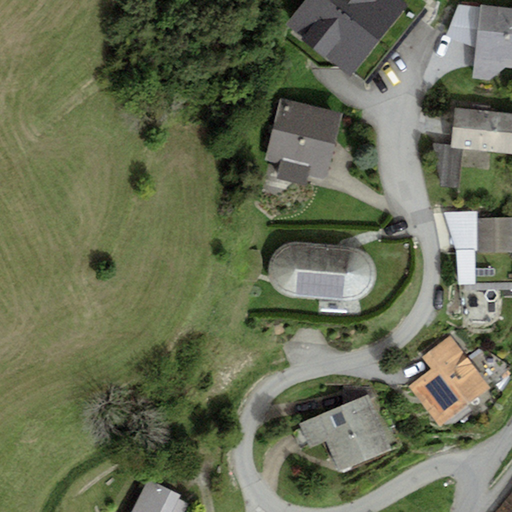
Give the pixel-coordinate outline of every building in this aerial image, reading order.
[(307,0),(286,25),(350,77),(408,7),(399,0),(307,0)] [(476,48),(481,9),(456,4),(445,37),(476,48)] [(511,10),(481,6),(481,9),(476,48),(473,77),(492,79),(506,67),(511,67),(511,10)] [(280,99),(265,160),(281,163),(277,178),(306,185),(310,170),(327,175),(342,114),(280,99)] [(511,115),(454,110),(450,144),(450,148),(462,149),(511,153),(511,115)] [(458,186),(462,149),(450,148),(450,144),(434,143),(442,186),(458,186)] [(478,212),(445,214),(456,252),(475,252),(478,253),(477,218),(478,212)] [(511,218),(477,218),(478,253),(511,253),(511,218)] [(358,248),(291,243),(276,250),(270,258),(267,273),(270,285),(281,296),(296,300),(353,304),(368,297),(374,286),(376,273),(373,264),(366,253),(358,248)] [(475,252),(456,252),(457,285),(475,284),(475,252)] [(478,287),(511,287),(511,280),(491,281),(491,268),(479,268),(478,287)] [(490,390),(450,335),(421,357),(431,370),(409,386),(440,428),(462,411),(490,390)] [(390,450),(369,396),(300,424),(309,447),(326,440),(339,471),(390,450)] [(148,481),(132,511),(172,511),(181,497),(177,495),(148,481)]
